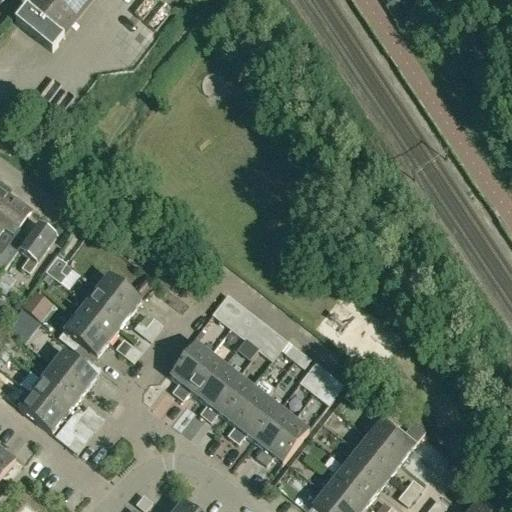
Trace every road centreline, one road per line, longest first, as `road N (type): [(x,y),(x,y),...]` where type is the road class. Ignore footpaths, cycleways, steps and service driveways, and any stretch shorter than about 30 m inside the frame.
road 1 (residential): [(153,471),(127,392),(198,308)]
road 2 (residential): [(344,374),(221,281),(198,308)]
road 3 (residential): [(0,419),(109,507)]
